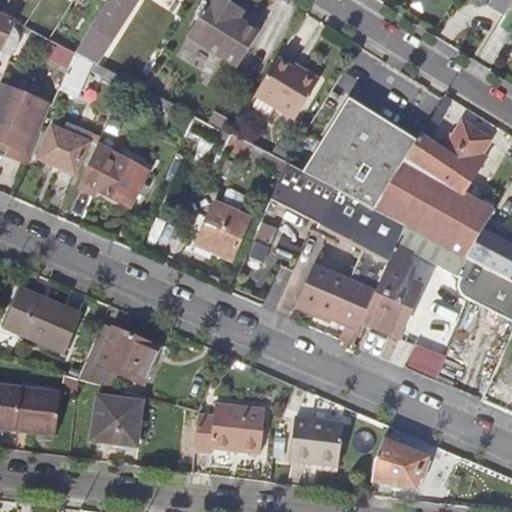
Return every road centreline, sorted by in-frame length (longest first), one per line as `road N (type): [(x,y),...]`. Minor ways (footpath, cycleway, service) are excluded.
road 1 (residential): [(0,224),(511,448)]
road 2 (residential): [(0,477),(277,511)]
road 3 (residential): [(511,113),(328,0)]
